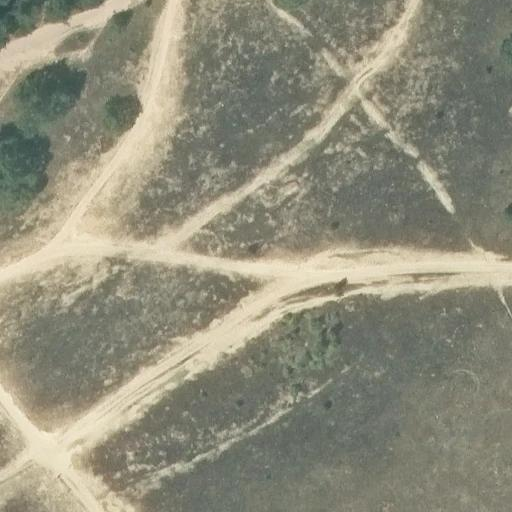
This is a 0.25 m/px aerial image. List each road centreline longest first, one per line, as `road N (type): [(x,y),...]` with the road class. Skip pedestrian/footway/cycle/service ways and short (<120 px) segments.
road 1 (track): [(78,233),(159,258),(312,280),(511,268)]
road 2 (track): [(0,487),(312,280)]
road 3 (track): [(173,0),(138,125),(78,233),(0,278)]
road 4 (track): [(0,409),(98,511)]
